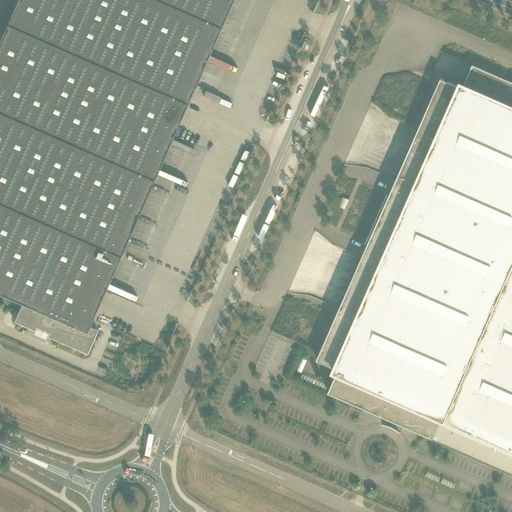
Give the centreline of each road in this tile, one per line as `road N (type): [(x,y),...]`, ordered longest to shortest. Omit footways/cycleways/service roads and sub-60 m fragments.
road 1 (unclassified): [(163,427),(347,9)]
road 2 (unclassified): [(351,511),(163,427)]
road 3 (unclassified): [(163,427),(0,357)]
